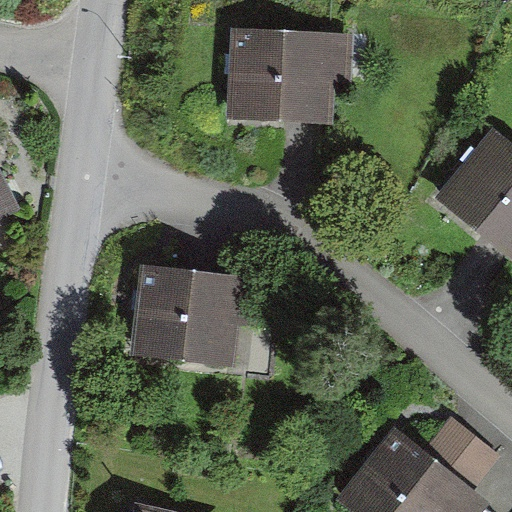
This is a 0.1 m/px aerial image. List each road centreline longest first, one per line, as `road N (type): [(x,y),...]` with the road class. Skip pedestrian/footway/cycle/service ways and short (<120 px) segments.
road 1 (residential): [(90,165),(147,173),(345,269),(511,410)]
road 2 (unclassified): [(47,511),(90,165)]
